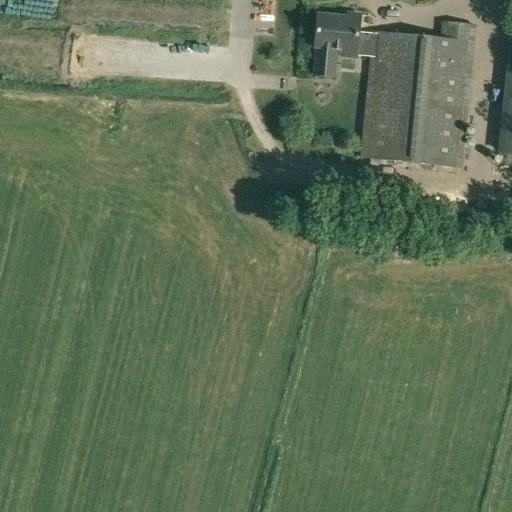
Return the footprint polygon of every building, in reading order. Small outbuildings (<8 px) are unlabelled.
[(284,32),(284,0),(264,0),(264,32),(284,32)] [(101,5),(71,4),(71,21),(100,21),(101,5)] [(125,24),(123,11),(110,13),(112,26),(125,24)] [(361,18),(320,13),(316,46),(318,46),(315,74),(335,76),(338,54),(357,57),(357,54),(372,56),(375,33),(360,32),(361,18)] [(442,40),(375,33),(361,157),(460,168),(476,27),(444,23),(442,40)] [(511,164),(511,62),(503,153),(507,153),(506,164),(511,164)]
